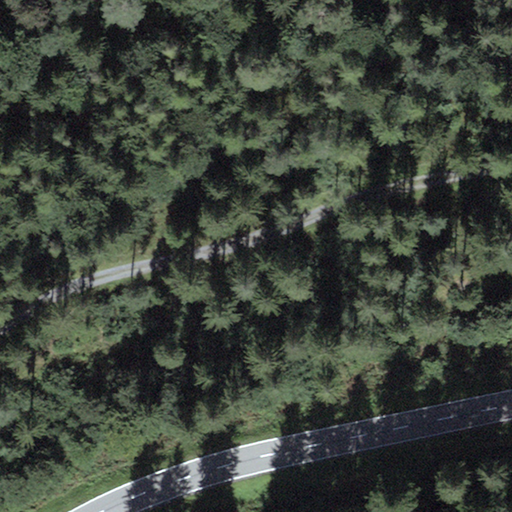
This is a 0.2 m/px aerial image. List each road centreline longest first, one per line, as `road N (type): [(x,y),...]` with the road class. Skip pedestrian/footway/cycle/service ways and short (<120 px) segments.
road 1 (track): [(511,162),(77,284),(0,328)]
road 2 (tertiary): [(511,405),(226,464),(104,511)]
